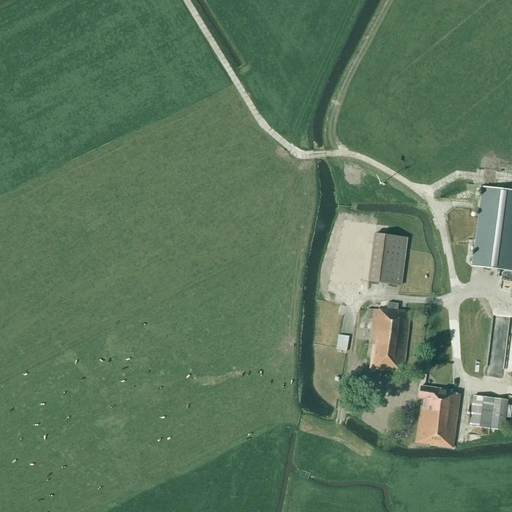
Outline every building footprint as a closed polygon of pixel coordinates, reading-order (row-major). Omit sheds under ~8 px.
[(472,266),(511,271),(511,185),(483,182),(472,266)] [(401,286),(407,239),(375,235),(369,282),(401,286)] [(387,310),(386,312),(374,310),(370,345),(373,346),(370,369),(401,373),(402,363),(404,364),(410,312),(397,311),(398,305),(388,303),(387,310)] [(494,343),(491,364),(504,365),(509,329),(504,329),(503,336),(495,335),(494,343)] [(346,352),(349,336),(338,334),(336,350),(346,352)] [(424,406),(421,406),(416,443),(453,448),(460,395),(452,393),(452,391),(421,387),(419,398),(425,399),(424,406)] [(504,431),(504,429),(507,430),(508,422),(505,421),(508,400),(473,396),(469,426),(504,431)]
